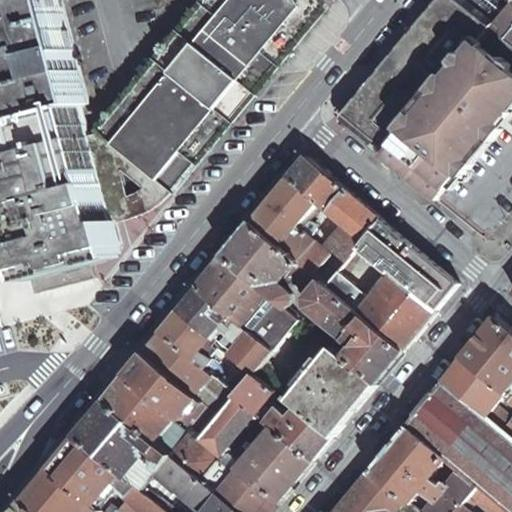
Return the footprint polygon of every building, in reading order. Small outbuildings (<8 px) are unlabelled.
[(0,0),(0,22),(8,55),(20,51),(6,0),(0,0)] [(64,0),(6,0),(20,51),(36,114),(82,103),(90,101),(64,0)] [(177,193),(329,10),(321,0),(204,0),(204,6),(101,129),(177,193)] [(498,21),(471,0),(439,0),(342,117),(387,155),(493,27),(498,21)] [(511,2),(509,0),(471,0),(498,21),(493,27),(501,34),(506,55),(502,60),(511,67),(511,2)] [(493,27),(387,155),(409,173),(447,127),(461,138),(476,122),(478,119),(473,114),(478,108),(469,100),(497,66),(502,60),(506,55),(501,34),(493,27)] [(511,67),(502,60),(497,66),(511,79),(511,83),(511,85),(511,67)] [(478,119),(476,122),(483,129),(492,118),(484,111),(504,87),(511,93),(511,85),(511,83),(511,79),(497,66),(469,100),(478,108),(473,114),(478,119)] [(484,111),(492,118),(511,94),(511,93),(504,87),(484,111)] [(511,94),(492,118),(502,126),(511,113),(511,94)] [(101,178),(82,103),(36,114),(0,123),(0,129),(27,237),(28,241),(26,242),(29,255),(32,266),(93,249),(120,242),(115,219),(111,219),(101,178)] [(493,137),(440,200),(486,239),(511,207),(511,113),(502,126),(493,137)] [(492,118),(483,129),(493,137),(502,126),(492,118)] [(447,127),(409,173),(431,192),(483,129),(476,122),(461,138),(447,127)] [(0,245),(27,237),(0,129),(0,245)] [(483,129),(431,192),(440,200),(493,137),(483,129)] [(293,178),(320,202),(347,225),(367,242),(386,219),(312,155),(293,178)] [(324,280),(331,286),(341,273),(343,271),(346,267),(311,237),(319,226),(305,220),(320,202),(293,178),(257,221),(324,280)] [(400,278),(423,251),(417,246),(386,219),(367,242),(363,246),(386,265),(394,272),(398,276),(400,278)] [(314,291),(324,280),(257,221),(229,254),(273,292),(280,299),(290,307),(291,306),(296,299),(297,296),(294,294),(312,290),(314,291)] [(329,246),(350,263),(363,246),(367,242),(347,225),(329,246)] [(98,269),(93,249),(32,266),(37,286),(98,269)] [(400,278),(441,312),(463,285),(423,251),(400,278)] [(225,258),(202,287),(278,353),(305,319),(291,306),(290,307),(280,299),(273,292),(229,254),(225,258)] [(341,273),(331,286),(346,299),(358,285),(343,271),(341,273)] [(364,315),(407,353),(441,312),(400,278),(398,276),(377,301),(364,315)] [(346,299),(331,286),(324,280),(314,291),(309,297),(312,310),(356,347),(350,358),(380,386),(384,381),(407,353),(364,315),(346,299)] [(358,285),(346,299),(364,315),(377,301),(358,285)] [(44,321),(71,319),(70,302),(92,300),(91,286),(41,290),(44,321)] [(278,353),(202,287),(182,310),(214,336),(217,339),(225,328),(233,334),(238,328),(247,336),(234,353),(238,355),(258,373),(260,375),(278,353)] [(176,318),(164,333),(207,369),(213,363),(217,365),(220,361),(206,349),(206,346),(214,336),(182,310),(176,318)] [(511,326),(501,317),(467,358),(509,393),(510,392),(511,390),(511,326)] [(164,333),(146,354),(222,417),(239,396),(218,379),(207,369),(164,333)] [(338,438),(380,386),(350,358),(336,346),(291,400),(299,407),(338,438)] [(139,363),(129,374),(179,416),(178,418),(204,438),(222,417),(146,354),(139,363)] [(239,396),(258,373),(238,355),(218,379),(239,396)] [(448,381),(506,430),(511,422),(511,417),(499,407),(506,398),(511,403),(511,393),(510,392),(509,393),(467,358),(448,381)] [(280,391),(260,375),(258,373),(239,396),(259,413),(261,415),(278,394),(280,391)] [(129,374),(107,401),(157,443),(158,441),(166,432),(169,435),(178,425),(175,421),(178,418),(179,416),(129,374)] [(511,511),(511,434),(506,430),(448,381),(409,428),(448,460),(463,472),(480,486),(511,511)] [(261,415),(276,428),(288,414),(278,394),(261,415)] [(222,417),(204,438),(225,455),(259,413),(239,396),(222,417)] [(86,426),(76,438),(144,491),(157,476),(183,497),(185,495),(204,511),(240,511),(202,481),(187,468),(173,457),(174,455),(158,441),(157,443),(107,401),(86,426)] [(276,428),(318,462),(338,438),(299,407),(295,411),(299,414),(296,419),(288,414),(276,428)] [(243,469),(285,502),(307,475),(318,462),(276,428),(243,469)] [(448,460),(409,428),(372,472),(407,500),(412,504),(424,490),(438,502),(429,511),(458,511),(480,486),(463,472),(451,486),(447,482),(443,487),(433,478),(448,460)] [(190,435),(174,455),(173,457),(187,468),(205,447),(190,435)] [(76,438),(51,468),(88,498),(96,505),(97,504),(113,482),(119,488),(126,497),(138,508),(142,511),(169,511),(161,506),(149,495),(144,491),(76,438)] [(187,468),(202,481),(212,469),(221,459),(205,447),(187,468)] [(221,459),(212,469),(230,484),(239,473),(221,459)] [(45,475),(24,500),(38,511),(76,511),(80,509),(88,498),(51,468),(45,475)] [(202,481),(240,511),(277,511),(285,502),(243,469),(239,473),(230,484),(212,469),(202,481)] [(397,511),(407,500),(372,472),(369,476),(339,511),(397,511)] [(161,506),(169,511),(174,506),(169,502),(172,498),(157,486),(149,495),(161,506)] [(490,511),(511,511),(480,486),(458,511),(474,511),(473,510),(479,503),(490,511)] [(96,505),(88,498),(80,509),(83,511),(107,511),(97,504),(96,505)] [(38,511),(24,500),(14,511),(38,511)]
